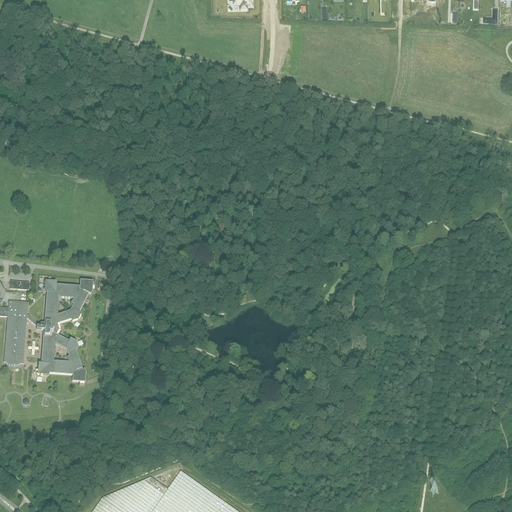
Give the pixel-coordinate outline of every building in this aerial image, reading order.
[(233,0),(234,0),(234,2),(234,3),(234,6),(241,6),(241,10),(241,11),(247,11),(247,10),(247,8),(253,8),(252,0),(233,0)] [(23,364),(27,318),(36,327),(36,330),(43,331),(41,365),(39,365),(39,373),(40,375),(48,375),(48,374),(73,376),(72,382),(85,383),(86,373),(85,370),(76,372),(76,371),(82,369),(75,349),(77,348),(75,343),(70,341),(70,342),(56,335),(59,330),(57,325),(72,320),(72,321),(77,320),(79,315),(78,314),(88,295),(82,292),(83,291),(91,295),(92,292),(93,282),(80,281),(80,287),(55,285),(55,284),(48,283),(46,285),(45,292),(46,292),(44,324),(37,323),(30,316),(27,315),(28,303),(9,301),(8,309),(1,308),(1,305),(0,304),(0,316),(7,317),(4,363),(6,363),(8,364),(11,365),(13,366),(16,366),(18,365),(20,364),(23,364)] [(29,291),(30,283),(10,281),(10,289),(29,291)] [(37,348),(34,347),(34,342),(31,342),(31,347),(27,347),(27,351),(26,355),(33,356),(34,350),(37,351),(37,348)] [(103,498),(93,511),(238,511),(181,471),(168,490),(151,478),(103,498)]
